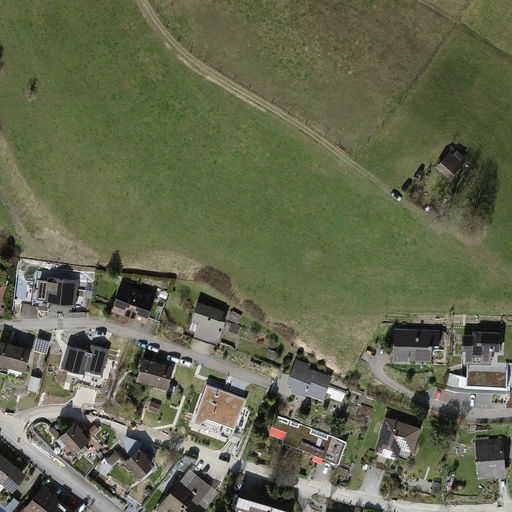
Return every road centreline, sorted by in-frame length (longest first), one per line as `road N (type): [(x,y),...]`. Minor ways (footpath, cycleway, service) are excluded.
road 1 (residential): [(511,508),(429,511),(354,500),(79,411),(28,416),(9,430)]
road 2 (track): [(142,0),(158,29),(210,73),(394,195)]
road 3 (residential): [(0,325),(127,330),(288,392)]
road 4 (residential): [(511,414),(442,407),(403,392),(377,370),(379,356)]
road 5 (residential): [(112,511),(9,430)]
